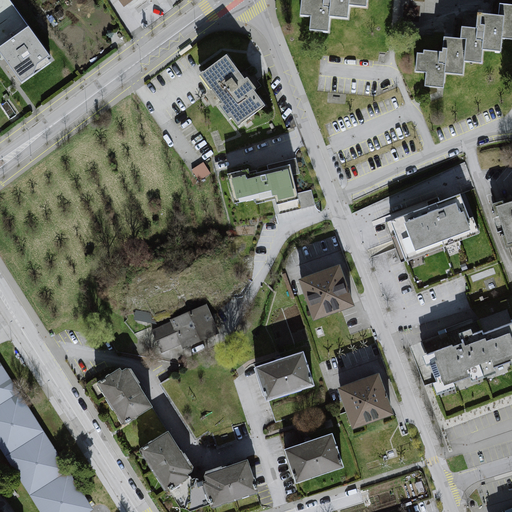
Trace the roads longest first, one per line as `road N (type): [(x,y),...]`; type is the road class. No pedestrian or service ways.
road 1 (residential): [(443,487),(332,197)]
road 2 (residential): [(11,313),(138,511)]
road 3 (residential): [(332,197),(250,0)]
road 4 (residential): [(511,119),(332,197)]
road 5 (residential): [(63,115),(219,0)]
